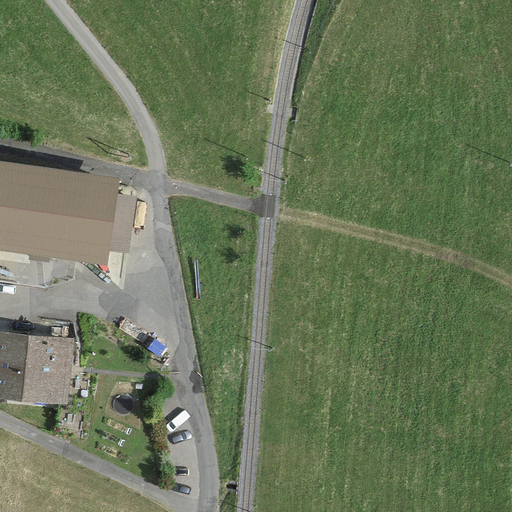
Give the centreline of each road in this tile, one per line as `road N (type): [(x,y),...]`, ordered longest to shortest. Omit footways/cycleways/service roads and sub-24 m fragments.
road 1 (unclassified): [(207,511),(192,340),(157,178),(0,140)]
road 2 (track): [(157,178),(384,236)]
